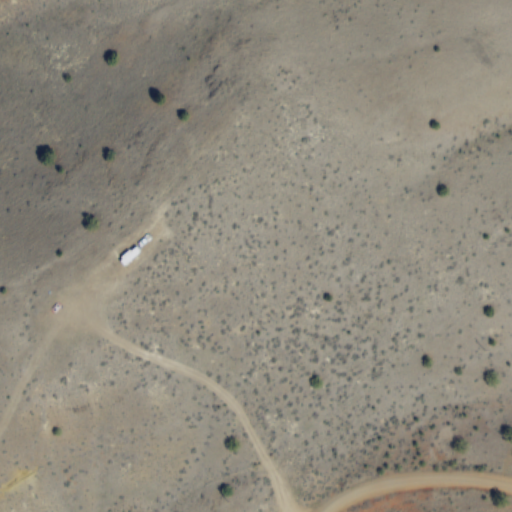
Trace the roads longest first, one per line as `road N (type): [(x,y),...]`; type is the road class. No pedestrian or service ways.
road 1 (track): [(286,511),(247,422),(213,384),(115,337),(66,299),(54,304),(59,326),(115,337)]
road 2 (residential): [(319,511),(360,486),(413,475),(511,481)]
